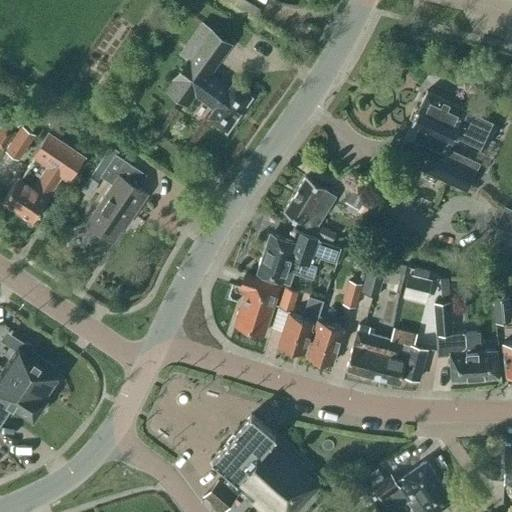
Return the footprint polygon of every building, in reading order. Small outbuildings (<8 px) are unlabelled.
[(472,16),(468,24),(488,35),(493,27),(472,16)] [(208,118),(226,131),(252,96),(233,82),(229,88),(209,74),(230,45),(210,31),(168,90),(188,104),(194,96),(214,110),(208,118)] [(427,90),(405,138),(431,150),(422,169),(466,189),(479,162),(447,148),(454,134),(480,146),(492,121),(427,90)] [(23,117),(13,111),(5,123),(15,129),(23,117)] [(0,126),(0,147),(3,149),(15,130),(3,122),(0,126)] [(6,149),(19,159),(36,134),(23,124),(6,149)] [(20,178),(18,177),(2,200),(32,220),(48,197),(47,196),(61,175),(69,180),(85,157),(48,132),(32,155),(34,157),(20,178)] [(87,222),(113,240),(128,218),(130,219),(147,193),(134,184),(142,172),(115,154),(101,175),(113,183),(87,222)] [(331,243),(335,234),(318,225),(336,196),(305,176),(284,212),(313,231),(312,234),(331,243)] [(353,187),(349,193),(341,205),(355,214),(361,203),(362,204),(369,208),(374,200),(353,187)] [(495,225),(511,233),(511,208),(504,205),(495,225)] [(316,238),(296,230),(292,240),(271,233),(258,273),(289,283),(293,272),(312,278),(319,257),(335,262),(340,247),(316,238)] [(361,291),(378,296),(383,280),(389,282),(388,289),(399,292),(406,265),(388,260),(386,269),(368,264),(361,291)] [(408,273),(404,288),(427,294),(430,279),(408,273)] [(235,324),(264,334),(282,288),(247,275),(242,288),(248,290),(235,324)] [(342,303),(355,307),(362,282),(349,279),(342,303)] [(278,306),(290,310),(297,290),(286,286),(278,306)] [(314,321),(315,322),(322,301),(309,296),(302,317),(289,312),(278,345),(303,353),(314,321)] [(450,300),(434,302),(436,334),(438,354),(449,354),(452,383),(499,379),(496,350),(481,351),(479,331),(453,333),(450,300)] [(508,324),(505,300),(492,301),(494,325),(508,324)] [(306,356),(331,364),(343,327),(324,321),(326,317),(319,315),(306,356)] [(346,368),(381,378),(391,338),(372,333),(374,328),(369,327),(370,326),(358,323),(346,368)] [(17,349),(4,367),(44,394),(59,373),(57,372),(53,364),(44,363),(31,354),(34,349),(31,341),(23,341),(12,333),(6,342),(17,349)] [(426,348),(391,338),(381,378),(399,383),(402,375),(417,379),(426,348)] [(511,340),(502,342),(507,378),(511,377),(511,378),(511,340)] [(47,396),(44,394),(4,367),(0,373),(0,412),(8,402),(32,419),(36,414),(44,410),(44,401),(47,396)] [(218,479),(204,494),(223,510),(236,496),(229,489),(232,485),(263,511),(291,511),(323,479),(275,436),(275,435),(251,414),(212,458),(230,475),(222,483),(218,479)] [(434,511),(452,500),(425,460),(397,478),(410,497),(407,499),(415,511),(434,511)] [(375,484),(386,500),(401,489),(390,473),(375,484)] [(342,475),(332,486),(345,497),(355,487),(342,475)] [(381,511),(375,503),(362,511),(381,511)]
